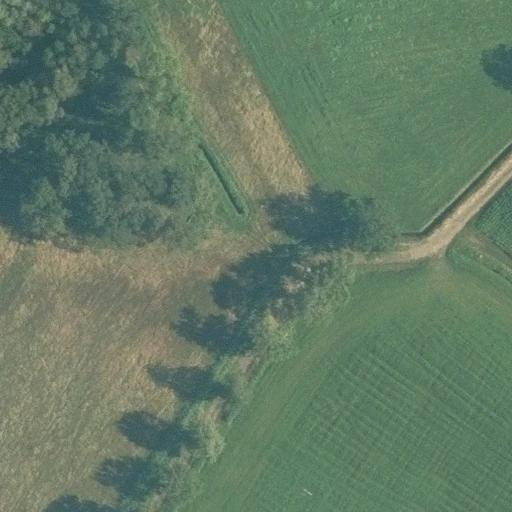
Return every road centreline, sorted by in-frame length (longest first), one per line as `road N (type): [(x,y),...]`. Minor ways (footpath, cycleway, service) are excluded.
road 1 (track): [(303,273),(148,511)]
road 2 (track): [(511,165),(422,249),(303,273)]
